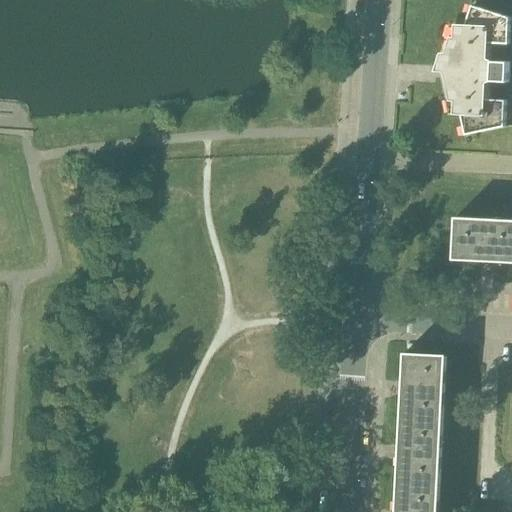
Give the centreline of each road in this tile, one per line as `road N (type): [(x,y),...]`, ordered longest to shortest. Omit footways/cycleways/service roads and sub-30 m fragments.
road 1 (residential): [(340,511),(355,319)]
road 2 (residential): [(366,160),(376,0)]
road 3 (residential): [(355,319),(366,160)]
road 4 (residential): [(511,327),(355,319)]
road 5 (residential): [(366,160),(511,167)]
